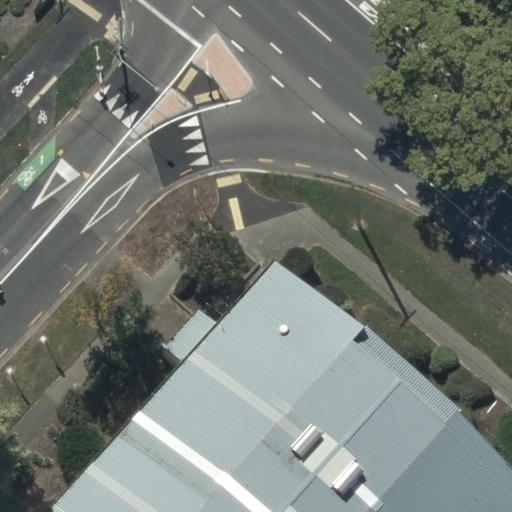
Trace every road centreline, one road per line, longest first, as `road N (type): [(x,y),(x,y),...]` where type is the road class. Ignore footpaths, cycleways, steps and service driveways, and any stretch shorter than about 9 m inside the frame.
road 1 (residential): [(469,164),(267,128),(191,142),(73,200)]
road 2 (secondary): [(469,164),(278,0)]
road 3 (residential): [(73,200),(105,119),(207,0)]
